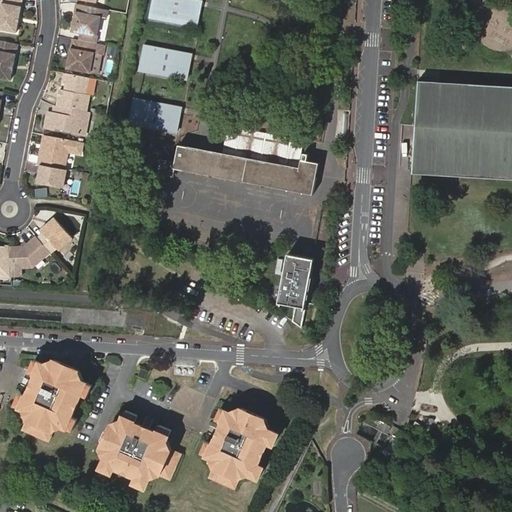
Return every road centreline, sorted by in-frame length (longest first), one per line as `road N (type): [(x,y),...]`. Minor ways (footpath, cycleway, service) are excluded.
road 1 (residential): [(0,339),(276,357),(334,352)]
road 2 (residential): [(374,0),(363,285)]
road 3 (residential): [(48,0),(10,209),(0,206)]
road 4 (residential): [(334,352),(345,375),(368,387),(402,363),(404,306),(389,291),(363,285)]
